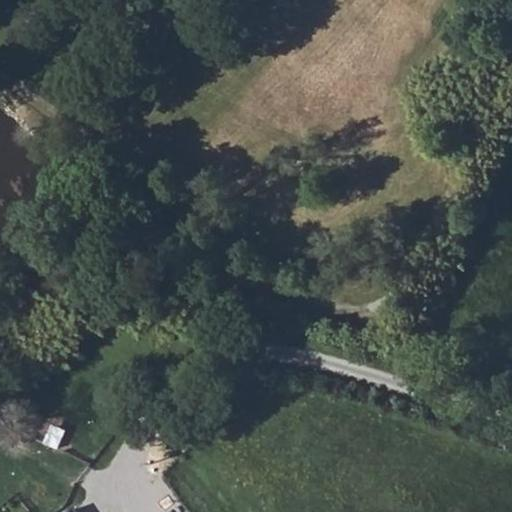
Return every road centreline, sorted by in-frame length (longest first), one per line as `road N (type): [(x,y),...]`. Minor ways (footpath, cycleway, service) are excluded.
road 1 (track): [(127,511),(128,450),(174,392),(226,356),(316,362),(511,429)]
road 2 (track): [(511,103),(386,385)]
